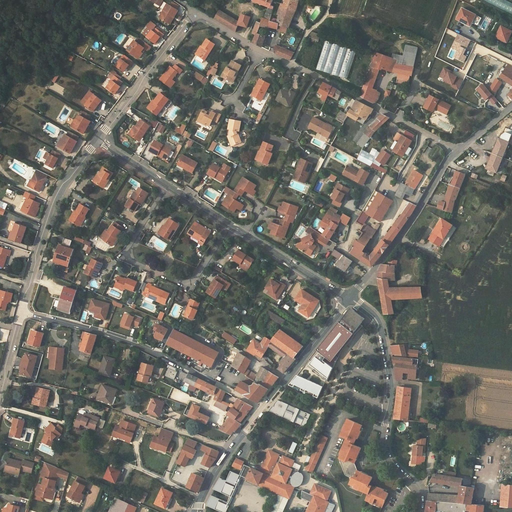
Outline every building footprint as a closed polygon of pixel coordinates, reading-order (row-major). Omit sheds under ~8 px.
[(253,0),(254,1),(270,7),(266,14),(265,18),(270,20),(275,6),(272,5),(273,1),(273,0),(253,0)] [(286,0),(285,4),(282,3),(279,14),(280,15),(278,20),(279,20),(278,23),(279,25),(289,28),(295,11),(298,0),(286,0)] [(482,0),(511,14),(511,2),(506,0),(482,0)] [(167,3),(159,17),(168,22),(173,15),(174,16),(178,10),(176,9),(178,5),(172,1),(170,5),(167,3)] [(252,10),(244,7),(243,13),(240,21),(240,22),(239,24),(247,27),(252,10)] [(462,8),(457,19),(468,25),(473,14),(462,8)] [(239,24),(240,22),(220,10),(215,19),(236,31),(239,24)] [(263,18),(261,23),(260,26),(269,28),(270,27),(271,21),(270,20),(265,18),(263,18)] [(257,22),(253,33),(257,34),(259,30),(260,26),(261,23),(257,22)] [(148,36),(147,37),(156,43),(160,36),(162,37),(164,34),(155,27),(156,25),(153,23),(149,28),(152,30),(148,36)] [(511,31),(501,26),(496,37),(507,42),(511,32),(511,31)] [(266,36),(265,36),(266,32),(259,30),(257,34),(254,43),(262,47),(266,36)] [(320,35),(312,32),(309,40),(311,40),(318,43),(320,35)] [(135,41),(128,50),(139,58),(143,52),(142,52),(145,48),(146,49),(148,51),(151,47),(141,39),(138,43),(135,41)] [(202,47),(197,55),(205,60),(215,44),(207,39),(202,47)] [(326,40),(317,69),(324,71),(334,42),(326,40)] [(334,42),(324,71),(332,74),(341,45),(334,42)] [(404,55),(393,53),(392,58),(398,60),(397,64),(414,67),(418,47),(406,44),(404,55)] [(295,53),(277,45),(275,49),(276,54),(290,60),(293,56),(295,53)] [(349,47),(341,45),(332,74),(339,76),(349,47)] [(349,47),(339,76),(347,79),(357,50),(349,47)] [(397,82),(408,84),(409,81),(410,76),(412,76),(414,67),(397,64),(398,60),(392,58),(377,53),(361,96),(374,103),(374,101),(373,100),(376,93),(372,91),(373,88),(381,67),(394,72),(399,73),(397,82)] [(124,55),(116,65),(124,72),(127,68),(130,64),(131,65),(134,62),(124,55)] [(235,76),(236,74),(241,66),(233,62),(228,69),(227,68),(225,72),(226,73),(224,78),(233,83),(237,77),(235,76)] [(173,68),(170,66),(160,79),(169,86),(173,85),(175,82),(172,79),(178,72),(180,74),(182,70),(175,64),(173,68)] [(511,97),(511,66),(509,65),(507,70),(505,69),(500,77),(509,83),(511,84),(511,91),(509,94),(511,97)] [(259,85),(255,92),(263,96),(272,80),(262,75),(257,84),(259,85)] [(110,84),(107,88),(115,94),(121,87),(120,86),(123,82),(120,80),(115,76),(112,79),(113,80),(110,84)] [(320,90),(319,92),(324,95),(322,99),(325,101),(328,95),(333,98),(337,89),(332,86),(331,88),(323,84),(323,82),(316,79),(312,86),(320,90)] [(393,84),(390,83),(385,94),(389,96),(392,88),(393,84)] [(281,89),(277,99),(289,106),(295,94),(290,91),(289,94),(281,89)] [(340,101),(341,100),(347,104),(351,98),(337,89),(333,98),(340,101)] [(90,91),(85,98),(88,101),(94,94),(90,91)] [(376,102),(379,99),(381,93),(377,91),(376,93),(373,100),(374,101),(374,103),(376,102)] [(164,106),(169,99),(161,93),(154,101),(149,109),(157,115),(164,106)] [(82,101),(86,104),(94,111),(102,101),(94,94),(88,101),(85,98),(82,101)] [(430,95),(425,105),(433,109),(434,108),(436,105),(440,107),(438,110),(446,114),(450,106),(430,95)] [(357,100),(352,109),(351,109),(347,115),(356,120),(359,116),(365,119),(366,120),(370,113),(371,114),(374,109),(357,100)] [(204,109),(199,118),(204,120),(203,121),(207,123),(210,125),(214,119),(218,112),(214,110),(213,112),(210,115),(207,114),(209,111),(204,109)] [(74,128),(84,133),(91,121),(89,120),(91,115),(84,111),(82,116),(78,113),(75,118),(79,120),(74,128)] [(347,115),(340,111),(335,118),(343,122),(347,115)] [(222,114),(218,112),(214,119),(218,122),(222,114)] [(381,115),(377,118),(379,120),(378,121),(370,127),(369,126),(363,134),(370,138),(375,131),(389,118),(382,114),(381,115)] [(356,120),(363,124),(365,119),(359,116),(356,120)] [(326,123),(314,117),(309,127),(328,137),(332,130),(325,126),(326,123)] [(138,140),(144,131),(146,133),(150,126),(141,119),(137,126),(131,135),(138,140)] [(231,130),(230,134),(231,136),(228,137),(230,141),(232,140),(234,146),(242,143),(239,133),(236,134),(237,131),(240,132),(242,122),(231,120),(229,129),(231,130)] [(177,128),(177,129),(180,130),(179,133),(182,134),(186,126),(183,124),(180,130),(177,128)] [(65,140),(61,147),(70,153),(77,141),(76,140),(79,136),(69,131),(67,135),(65,133),(62,138),(65,140)] [(363,134),(356,143),(363,148),(370,138),(363,134)] [(393,151),(402,156),(404,152),(407,155),(412,148),(408,146),(412,141),(402,135),(398,142),(394,140),(390,147),(394,149),(393,151)] [(496,149),(500,139),(498,138),(495,147),(494,146),(491,153),(493,153),(495,148),(496,149)] [(503,157),(509,142),(500,139),(496,149),(495,148),(493,153),(503,157)] [(163,145),(155,141),(150,151),(158,156),(159,154),(167,158),(168,156),(171,151),(172,149),(164,144),(163,145)] [(259,151),(256,159),(268,164),(273,153),(271,153),(273,146),(264,142),(260,152),(259,151)] [(389,154),(382,149),(375,159),(383,164),(389,154)] [(47,158),(49,159),(46,164),(53,167),(60,153),(54,150),(51,154),(47,152),(45,157),(47,158)] [(488,169),(497,173),(503,157),(493,153),(491,159),(492,159),(488,169)] [(184,168),(193,173),(198,163),(184,155),(179,163),(185,167),(184,168)] [(302,159),(295,175),(300,178),(299,180),(304,183),(313,163),(302,159)] [(224,169),(215,164),(209,174),(224,183),(232,168),(226,165),(224,169)] [(374,164),(373,167),(384,173),(386,170),(374,164)] [(363,184),(370,172),(361,168),(359,171),(357,170),(355,171),(352,169),(352,167),(348,165),(343,173),(350,177),(352,177),(354,177),(353,179),(363,184)] [(100,176),(96,182),(104,188),(113,173),(104,167),(99,176),(100,176)] [(32,180),(29,186),(40,191),(48,174),(38,169),(32,180)] [(452,180),(450,185),(460,189),(466,175),(452,169),(450,174),(448,179),(452,180)] [(414,189),(423,175),(415,170),(405,184),(414,189)] [(257,185),(244,177),(234,191),(239,194),(242,196),(246,191),(251,194),(254,189),(257,185)] [(398,189),(406,193),(411,196),(414,189),(405,184),(401,182),(398,189)] [(334,199),(342,203),(344,200),(342,199),(345,194),(346,195),(349,189),(340,184),(337,190),(336,189),(335,192),(332,198),(334,199)] [(460,189),(450,185),(447,194),(446,197),(456,200),(460,189)] [(375,190),(387,196),(389,193),(377,186),(375,190)] [(130,199),(126,206),(135,211),(139,205),(141,206),(149,193),(140,187),(136,193),(132,200),(130,199)] [(403,199),(406,193),(398,189),(395,195),(403,199)] [(223,204),(235,212),(237,208),(239,209),(243,204),(236,200),(239,194),(234,191),(232,190),(223,204)] [(367,205),(380,212),(389,197),(387,196),(375,190),(367,205)] [(28,197),(24,205),(26,206),(23,211),(35,216),(38,211),(36,210),(38,207),(40,203),(34,200),(36,196),(27,191),(25,196),(28,197)] [(412,203),(416,205),(423,194),(419,192),(412,203)] [(456,200),(446,197),(445,203),(454,205),(456,200)] [(342,203),(334,199),(332,204),(339,208),(342,203)] [(445,203),(440,201),(438,208),(452,213),(454,205),(445,203)] [(293,223),(298,207),(284,202),(282,205),(280,212),(287,214),(284,220),(290,222),(293,223)] [(389,232),(395,237),(400,231),(411,215),(416,205),(412,203),(410,202),(389,232)] [(78,213),(72,222),(81,227),(86,218),(85,217),(89,209),(81,204),(76,212),(78,213)] [(365,212),(377,218),(380,212),(367,205),(363,211),(365,212)] [(329,239),(338,224),(332,221),(336,214),(329,210),(322,225),(327,228),(322,235),(329,239)] [(74,211),(69,221),(72,222),(78,213),(76,212),(74,211)] [(332,221),(338,224),(340,221),(342,217),(336,214),(332,221)] [(340,221),(347,225),(350,220),(350,219),(344,215),(342,217),(340,221)] [(365,224),(367,221),(362,218),(359,217),(356,222),(363,226),(365,223),(365,224)] [(166,226),(161,234),(169,240),(179,224),(170,219),(165,226),(166,226)] [(271,234),(285,239),(290,222),(284,220),(282,219),(280,225),(273,223),(271,230),(272,230),(271,234)] [(444,244),(453,227),(443,219),(433,235),(444,244)] [(115,222),(107,233),(109,233),(107,236),(104,240),(112,246),(117,239),(116,238),(118,236),(123,228),(115,222)] [(15,232),(13,239),(22,242),(27,227),(16,223),(14,231),(15,232)] [(365,223),(363,226),(360,231),(363,233),(371,237),(372,238),(376,231),(371,227),(369,226),(365,224),(365,223)] [(194,224),(188,233),(200,241),(199,243),(203,245),(207,238),(204,236),(206,232),(194,224)] [(313,244),(312,242),(314,241),(316,242),(318,238),(321,234),(310,227),(306,232),(311,235),(302,239),(303,242),(299,244),(301,250),(311,256),(316,246),(313,244)] [(395,237),(389,232),(383,240),(389,245),(395,237)] [(362,251),(359,249),(363,244),(366,246),(371,237),(363,233),(361,235),(358,239),(358,240),(356,239),(349,251),(366,263),(370,257),(362,251)] [(329,239),(322,235),(321,234),(318,238),(327,244),(329,239)] [(429,242),(441,250),(444,244),(433,235),(429,242)] [(375,251),(381,255),(389,245),(383,240),(378,246),(376,249),(375,251)] [(61,245),(56,259),(64,262),(63,263),(69,265),(73,249),(61,245)] [(0,246),(0,265),(4,267),(7,255),(10,256),(11,250),(0,246)] [(332,254),(340,259),(343,255),(335,249),(332,254)] [(239,251),(233,259),(241,264),(248,269),(254,260),(239,251)] [(381,255),(375,251),(372,255),(370,257),(366,263),(369,264),(372,266),(381,255)] [(335,265),(345,271),(352,261),(343,255),(340,259),(335,265)] [(88,265),(85,272),(94,276),(97,270),(99,271),(100,271),(103,264),(93,259),(89,266),(88,265)] [(207,292),(216,297),(224,285),(226,286),(228,282),(218,276),(213,283),(214,285),(212,289),(210,288),(207,292)] [(117,281),(116,284),(125,287),(134,290),(137,282),(129,279),(128,281),(118,277),(116,281),(117,281)] [(272,279),(266,288),(270,290),(274,293),(273,296),(277,299),(286,285),(281,282),(280,285),(275,282),(272,279)] [(378,279),(385,314),(394,314),(392,299),(423,297),(421,288),(421,287),(390,288),(388,280),(378,279)] [(149,284),(145,291),(143,295),(165,304),(169,294),(151,286),(152,285),(149,284)] [(77,291),(65,287),(58,310),(70,314),(77,291)] [(1,290),(0,294),(0,304),(2,305),(1,308),(6,309),(7,303),(8,301),(9,301),(11,301),(13,293),(1,290)] [(301,307),(298,311),(309,317),(311,313),(319,301),(302,290),(295,299),(303,304),(304,305),(303,308),(301,307)] [(92,299),(89,310),(96,312),(99,312),(97,317),(105,319),(110,304),(92,299)] [(188,312),(186,316),(194,319),(198,310),(197,310),(199,303),(191,299),(189,305),(190,306),(188,312)] [(339,321),(317,350),(326,358),(324,360),(333,367),(338,357),(336,356),(354,333),(353,333),(365,319),(351,308),(340,322),(339,321)] [(269,317),(282,325),(285,320),(268,310),(265,315),(269,317)] [(134,317),(125,314),(122,323),(131,327),(132,324),(138,326),(141,318),(135,316),(134,317)] [(174,329),(170,327),(169,330),(158,324),(155,330),(158,331),(155,336),(156,338),(160,340),(162,339),(163,340),(162,342),(167,344),(174,329)] [(174,329),(167,344),(189,355),(187,359),(210,371),(219,352),(201,343),(202,341),(198,339),(197,341),(174,329)] [(33,330),(29,343),(40,346),(44,333),(33,330)] [(285,336),(279,331),(271,340),(272,341),(277,345),(285,336)] [(97,335),(86,332),(84,339),(83,343),(82,347),(81,350),(92,353),(97,335)] [(261,343),(254,339),(247,350),(252,353),(254,351),(256,353),(262,357),(263,356),(269,345),(272,341),(271,340),(265,336),(261,343)] [(301,348),(285,336),(277,345),(294,357),(301,348)] [(269,345),(285,357),(280,363),(282,364),(281,366),(279,368),(283,373),(296,358),(294,357),(277,345),(272,341),(269,345)] [(392,346),(393,355),(418,357),(419,351),(408,350),(407,344),(392,346)] [(49,358),(51,358),(52,353),(56,353),(57,347),(51,346),(49,358)] [(51,358),(50,368),(62,369),(65,348),(57,347),(56,353),(52,353),(51,358)] [(326,358),(317,350),(309,360),(311,362),(308,366),(327,381),(333,367),(324,360),(326,358)] [(251,360),(238,352),(232,365),(247,375),(250,371),(248,369),(246,368),(249,365),(251,360)] [(115,359),(105,356),(100,373),(109,376),(113,364),(115,359)] [(272,363),(268,357),(267,358),(265,356),(265,357),(263,356),(262,357),(270,365),(272,363)] [(416,379),(418,359),(393,357),(394,363),(397,363),(396,371),(404,372),(409,373),(409,378),(416,379)] [(142,363),(138,380),(148,382),(150,373),(152,374),(154,366),(142,363)] [(174,378),(178,371),(169,367),(166,374),(174,378)] [(256,380),(269,389),(278,377),(262,367),(257,375),(254,379),(256,380)] [(257,375),(250,371),(247,375),(254,379),(257,375)] [(189,374),(186,381),(201,388),(204,381),(189,374)] [(323,386),(297,375),(290,385),(294,387),(295,385),(302,388),(301,391),(306,393),(307,390),(315,394),(314,396),(318,398),(323,386)] [(257,403),(269,389),(256,380),(254,385),(250,386),(241,381),(236,391),(257,403)] [(217,387),(204,381),(201,388),(214,394),(217,387)] [(117,390),(103,384),(98,398),(112,403),(117,390)] [(408,420),(412,388),(399,386),(395,419),(408,420)] [(226,392),(217,387),(214,394),(217,395),(215,399),(218,400),(222,402),(226,392)] [(34,398),(33,403),(46,407),(50,390),(40,388),(38,397),(39,397),(39,399),(36,398),(34,398)] [(164,403),(154,399),(149,412),(159,416),(164,403)] [(231,403),(229,406),(232,407),(240,412),(246,403),(239,399),(235,406),(231,403)] [(282,401),(278,399),(269,410),(276,413),(276,414),(283,417),(283,416),(290,420),(294,422),(296,417),(303,420),(301,424),(305,426),(310,414),(306,411),(305,412),(300,409),(296,407),(296,408),(289,404),(282,401)] [(236,419),(240,412),(232,407),(229,406),(222,402),(218,400),(215,405),(229,413),(228,414),(231,416),(225,424),(234,431),(236,430),(241,423),(240,422),(236,419)] [(253,407),(246,403),(240,412),(236,419),(240,422),(253,407)] [(192,409),(187,407),(184,414),(189,416),(192,409)] [(210,417),(198,412),(195,419),(215,427),(217,424),(213,422),(213,423),(210,422),(210,423),(208,422),(210,417)] [(79,413),(75,426),(79,428),(81,423),(82,421),(88,423),(87,424),(96,428),(97,424),(100,418),(91,414),(91,415),(85,413),(84,415),(79,413)] [(14,427),(12,436),(20,438),(25,421),(14,418),(12,426),(14,427)] [(100,418),(97,424),(103,426),(106,420),(100,418)] [(362,425),(348,418),(346,424),(347,424),(345,428),(344,428),(341,435),(347,438),(341,452),(342,453),(339,459),(346,475),(352,478),(350,483),(355,486),(354,487),(369,493),(366,499),(373,503),(374,502),(377,503),(377,505),(383,507),(389,493),(384,491),(384,490),(377,487),(376,488),(369,484),(373,477),(366,474),(365,475),(361,473),(361,472),(358,470),(355,463),(356,459),(355,458),(357,454),(358,454),(361,448),(354,444),(357,437),(358,438),(361,431),(360,430),(362,425)] [(134,433),(137,425),(123,420),(120,427),(117,425),(113,436),(118,437),(118,436),(124,438),(124,437),(128,438),(127,440),(127,441),(131,442),(134,433)] [(48,433),(45,435),(42,442),(52,446),(55,442),(53,440),(56,436),(58,438),(62,434),(56,429),(57,428),(52,424),(46,430),(48,433)] [(234,431),(225,424),(220,430),(232,435),(234,431)] [(174,433),(163,429),(159,438),(155,437),(153,442),(154,442),(153,446),(160,449),(167,452),(167,451),(172,452),(175,444),(171,442),(174,433)] [(312,472),(328,437),(321,434),(305,469),(312,472)] [(189,439),(186,445),(194,448),(197,442),(189,439)] [(153,446),(154,442),(153,442),(151,447),(159,450),(160,449),(153,446)] [(417,445),(414,445),(412,461),(417,462),(417,464),(424,461),(425,456),(424,456),(423,456),(423,451),(425,451),(426,443),(417,442),(417,445)] [(178,463),(186,467),(190,457),(193,458),(197,449),(194,448),(186,445),(178,463)] [(204,445),(202,449),(208,452),(203,464),(210,467),(217,457),(220,451),(204,445)] [(299,472),(298,472),(299,470),(291,466),(293,462),(292,461),(293,460),(284,456),(284,458),(282,457),(281,460),(278,459),(279,456),(278,456),(278,455),(270,451),(270,452),(269,452),(260,472),(243,464),(241,469),(242,470),(239,475),(230,471),(226,481),(220,478),(214,490),(231,497),(228,503),(212,495),(207,506),(221,511),(227,511),(243,477),(281,494),(288,497),(289,498),(295,486),(296,486),(298,486),(299,486),(300,485),(302,483),(303,480),(303,478),(303,477),(303,475),(302,474),(301,473),(300,472),(299,472)] [(8,459),(6,467),(11,468),(11,471),(15,472),(20,473),(21,470),(32,473),(34,464),(23,461),(22,463),(22,465),(13,463),(14,461),(8,459)] [(233,467),(241,470),(241,469),(243,464),(244,462),(237,459),(233,467)] [(56,467),(46,462),(41,478),(45,479),(43,486),(39,485),(36,496),(44,498),(45,495),(50,496),(52,489),(55,490),(57,482),(52,481),(54,472),(56,467)] [(59,474),(59,476),(65,478),(67,472),(56,467),(54,472),(59,474)] [(109,467),(105,478),(116,482),(120,472),(109,467)] [(193,473),(187,487),(198,492),(204,478),(193,473)] [(431,481),(447,483),(448,476),(447,476),(434,474),(431,481)] [(447,483),(455,485),(456,478),(455,478),(448,476),(447,483)] [(470,480),(456,478),(455,485),(460,486),(469,487),(470,480)] [(79,483),(85,486),(87,487),(89,483),(81,479),(79,483)] [(77,501),(81,494),(85,486),(79,483),(76,481),(68,496),(77,501)] [(324,511),(329,502),(327,501),(331,492),(330,491),(330,490),(316,484),(315,486),(314,485),(311,492),(312,493),(312,494),(314,496),(311,502),(307,511),(324,511)] [(511,485),(503,484),(501,506),(511,507),(511,485)] [(466,504),(471,504),(474,488),(469,487),(460,486),(459,496),(429,493),(428,500),(454,502),(466,504)] [(156,503),(166,508),(170,498),(173,493),(162,488),(156,503)] [(44,498),(52,500),(53,497),(55,490),(52,489),(50,496),(45,495),(44,498)] [(301,498),(311,502),(314,496),(312,494),(311,495),(302,490),(301,498)] [(143,491),(139,500),(145,502),(148,494),(143,491)] [(109,511),(132,511),(135,507),(115,498),(109,511)] [(435,511),(436,509),(436,507),(444,507),(444,511),(453,511),(454,502),(428,500),(427,500),(427,503),(425,511),(435,511)] [(324,511),(331,511),(335,505),(329,502),(324,511)] [(465,511),(466,504),(454,502),(453,511),(465,511)]
